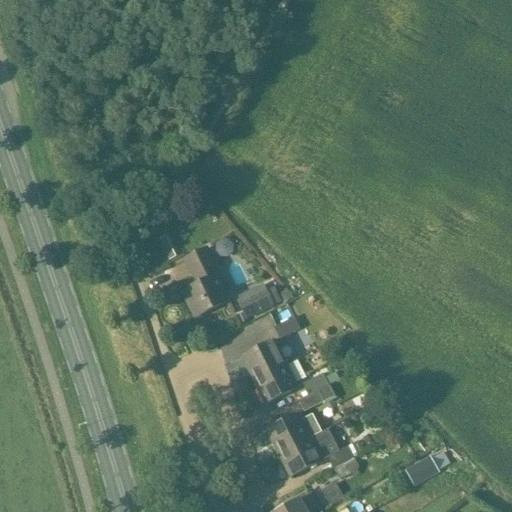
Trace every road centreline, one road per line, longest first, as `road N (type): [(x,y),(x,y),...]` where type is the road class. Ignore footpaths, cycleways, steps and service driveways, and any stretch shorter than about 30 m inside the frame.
road 1 (primary): [(125,511),(0,141)]
road 2 (residential): [(229,511),(256,498),(208,359),(171,374)]
road 3 (residential): [(220,511),(171,374)]
